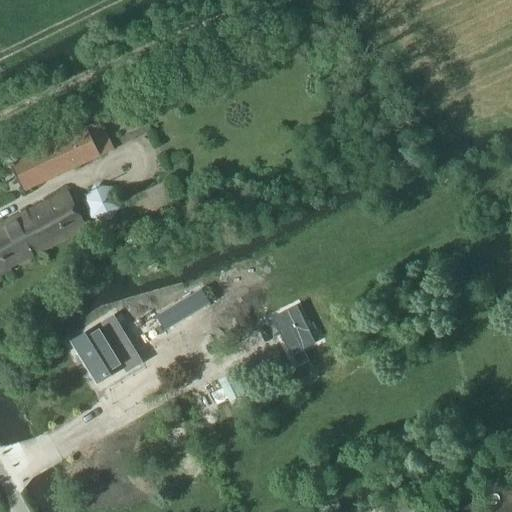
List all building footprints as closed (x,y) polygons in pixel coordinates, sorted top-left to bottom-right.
[(89,127),(13,163),(12,164),(26,193),(92,162),(103,156),(89,127)] [(176,178),(131,200),(130,200),(139,218),(185,196),(183,193),(176,178)] [(69,192),(0,225),(0,247),(9,267),(87,229),(69,192)] [(0,247),(0,275),(11,270),(9,267),(0,247)] [(166,316),(170,320),(179,315),(171,302),(154,312),(159,320),(166,316)] [(100,325),(73,342),(99,382),(103,379),(104,381),(108,378),(107,377),(125,366),(124,364),(144,351),(143,351),(168,335),(159,320),(154,312),(152,310),(109,339),(100,325)]
